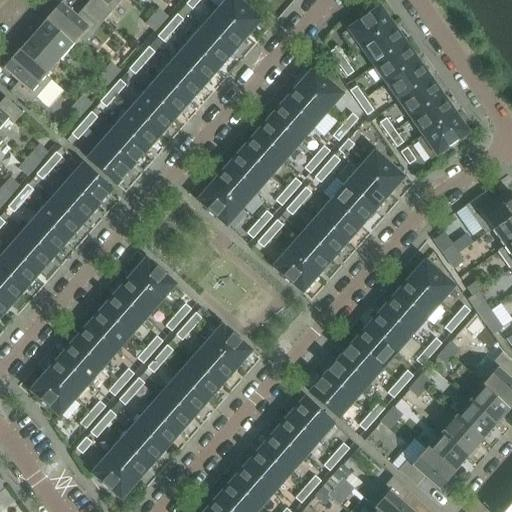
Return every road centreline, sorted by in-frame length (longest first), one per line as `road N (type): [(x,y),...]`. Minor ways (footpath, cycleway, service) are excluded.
road 1 (residential): [(157,511),(431,202),(511,146)]
road 2 (residential): [(328,0),(0,370)]
road 3 (residential): [(511,134),(417,0)]
